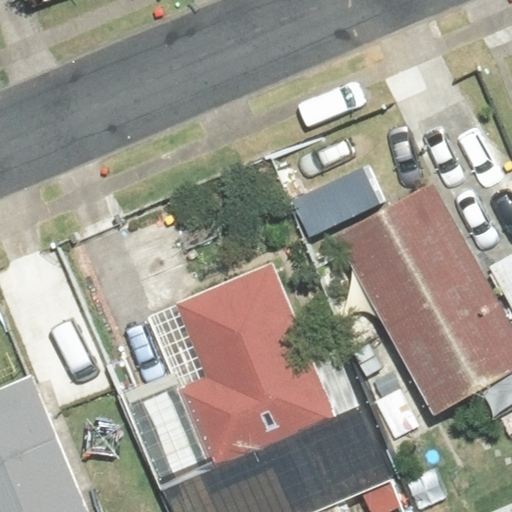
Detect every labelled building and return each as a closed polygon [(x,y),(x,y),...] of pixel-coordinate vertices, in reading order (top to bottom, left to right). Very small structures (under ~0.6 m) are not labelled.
[(511,155),(483,168),(511,233),(511,155)] [(511,298),(446,182),(353,234),(454,414),(511,381),(511,298)] [(511,262),(501,269),(511,289),(511,262)] [(194,386),(229,473),(360,420),(297,263),(192,304),(220,375),(194,386)] [(88,316),(37,338),(55,380),(106,358),(88,316)] [(0,394),(0,511),(106,511),(47,375),(0,394)]
